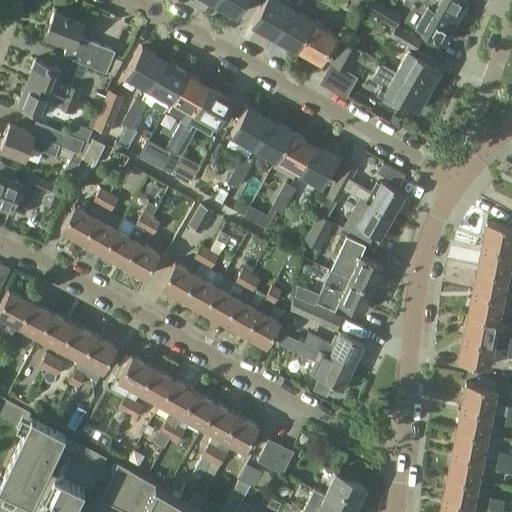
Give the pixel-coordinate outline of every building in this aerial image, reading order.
[(213,0),(213,1),(236,13),(243,0),(213,0)] [(263,0),(251,22),(273,35),(289,8),(292,0),(263,0)] [(316,0),(315,4),(325,9),(330,0),(316,0)] [(377,0),(366,0),(362,6),(386,20),(392,9),(377,0)] [(418,0),(403,0),(403,1),(411,5),(404,19),(443,41),(444,39),(445,39),(451,30),(450,29),(455,20),(418,0)] [(418,0),(455,20),(466,0),(418,0)] [(296,47),(311,20),(289,8),(273,35),(296,47)] [(53,10),(44,34),(66,43),(61,55),(66,57),(83,64),(104,71),(114,75),(122,60),(109,55),(112,49),(76,36),(81,21),(53,10)] [(322,54),(330,59),(341,40),(333,36),(334,33),(311,20),(296,48),(319,60),(322,54)] [(418,38),(400,28),(396,26),(390,36),(412,48),(418,38)] [(342,39),(330,61),(346,70),(358,48),(342,39)] [(140,47),(125,74),(148,87),(163,60),(140,47)] [(406,50),(394,71),(400,74),(427,90),(439,70),(433,66),(436,61),(418,51),(415,56),(410,53),(406,50)] [(50,91),(76,101),(80,91),(54,81),(59,68),(35,58),(25,81),(50,91)] [(163,60),(148,87),(170,99),(186,72),(163,60)] [(380,62),(371,78),(383,85),(380,90),(377,95),(407,112),(409,108),(410,107),(416,110),(427,90),(400,74),(394,71),(385,65),(380,62)] [(170,99),(165,109),(181,119),(179,123),(180,124),(184,126),(192,111),(207,84),(186,72),(170,99)] [(72,111),(76,101),(50,91),(25,81),(16,104),(41,114),(46,101),(72,111)] [(192,111),(184,126),(184,127),(189,130),(192,124),(196,126),(210,134),(215,124),(230,97),(207,84),(192,111)] [(106,90),(104,96),(98,111),(92,126),(105,131),(120,95),(106,90)] [(98,111),(104,96),(96,92),(90,107),(98,111)] [(126,125),(140,101),(135,98),(122,122),(126,125)] [(131,128),(144,104),(140,101),(126,125),(131,128)] [(252,145),(266,117),(246,106),(230,132),(252,145)] [(275,158),(290,131),(266,117),(252,145),(275,158)] [(86,141),(91,129),(74,123),(69,135),(81,139),(86,141)] [(180,124),(166,148),(171,150),(180,134),(184,127),(184,126),(180,124)] [(8,125),(0,144),(0,147),(23,157),(28,145),(41,150),(54,155),(57,144),(76,151),(81,139),(69,135),(50,127),(45,140),(32,134),(29,133),(8,125)] [(139,133),(127,126),(121,137),(134,143),(139,133)] [(297,170),(312,143),(290,131),(275,158),(297,170)] [(171,150),(161,167),(170,172),(171,171),(179,157),(189,139),(180,134),(171,150)] [(94,163),(103,145),(91,139),(82,157),(94,163)] [(134,157),(160,168),(166,155),(140,143),(134,157)] [(312,143),(297,170),(320,183),(329,188),(331,184),(343,161),(334,156),(312,143)] [(245,160),(232,185),(237,187),(250,162),(255,153),(250,150),(245,160)] [(232,185),(245,160),(241,157),(227,183),(232,185)] [(343,161),(331,184),(332,184),(343,190),(344,188),(359,197),(369,202),(391,215),(403,194),(381,181),(380,184),(376,181),(370,191),(349,179),(355,167),(343,161)] [(28,173),(24,184),(34,188),(45,192),(41,202),(57,207),(64,187),(50,182),(28,173)] [(0,174),(0,204),(9,208),(24,213),(34,188),(24,184),(19,182),(0,174)] [(280,212),(293,186),(285,182),(272,208),(280,212)] [(333,208),(343,190),(332,184),(316,212),(332,221),(338,211),(333,208)] [(220,187),(214,198),(222,203),(228,191),(220,187)] [(101,205),(108,193),(99,188),(92,200),(101,205)] [(108,193),(101,205),(109,210),(116,197),(108,193)] [(196,200),(184,193),(170,218),(182,225),(196,200)] [(359,197),(342,226),(368,240),(372,232),(379,236),(391,215),(369,202),(359,197)] [(143,229),(150,216),(156,206),(148,201),(135,224),(143,229)] [(200,203),(188,223),(201,231),(213,210),(200,203)] [(80,240),(94,216),(73,204),(59,228),(80,240)] [(316,212),(311,222),(327,231),(332,221),(316,212)] [(103,253),(117,229),(94,216),(80,240),(103,253)] [(150,216),(143,229),(152,234),(159,221),(150,216)] [(481,244),(511,251),(511,244),(511,226),(486,221),(481,244)] [(117,229),(103,253),(123,264),(143,229),(135,224),(128,235),(117,229)] [(143,229),(123,264),(144,276),(158,252),(147,246),(154,235),(152,234),(143,229)] [(336,255),(330,269),(348,277),(371,288),(381,265),(359,254),(363,245),(345,236),(336,255)] [(506,273),(511,251),(481,244),(477,267),(506,273)] [(201,263),(208,250),(199,245),(191,258),(201,263)] [(208,250),(201,263),(210,269),(218,255),(208,250)] [(292,250),(285,263),(297,266),(299,252),(292,250)] [(182,297),(195,273),(173,261),(160,284),(182,297)] [(0,284),(8,267),(0,263),(0,284)] [(501,296),(506,273),(477,267),(472,290),(501,296)] [(243,287),(251,274),(241,268),(234,282),(243,287)] [(330,269),(314,302),(316,303),(332,310),(337,300),(360,310),(371,288),(348,277),(330,269)] [(202,309),(216,285),(195,273),(182,297),(202,309)] [(251,274),(243,287),(252,292),(260,279),(251,274)] [(292,295),(306,301),(312,290),(295,282),(292,295)] [(223,321),(237,297),(216,285),(202,309),(223,321)] [(273,304),(280,290),(271,285),(263,298),(273,304)] [(0,315),(16,324),(30,300),(7,288),(0,301),(0,315)] [(497,319),(501,296),(472,290),(467,313),(497,319)] [(243,333),(257,309),(237,297),(223,321),(243,333)] [(335,328),(340,318),(291,297),(289,308),(335,328)] [(257,309),(243,333),(265,345),(279,321),(267,314),(273,304),(263,298),(257,309)] [(39,336),(52,312),(30,300),(16,324),(39,336)] [(59,347),(72,323),(52,312),(39,336),(59,347)] [(492,342),(497,319),(467,313),(462,336),(492,342)] [(81,359),(94,334),(72,323),(59,347),(81,359)] [(0,345),(4,348),(11,334),(1,329),(0,331),(0,345)] [(317,348),(352,364),(362,343),(339,331),(333,345),(321,339),(317,348)] [(11,334),(4,348),(14,353),(21,339),(11,334)] [(81,359),(75,369),(85,374),(90,364),(102,370),(115,345),(94,334),(81,359)] [(487,366),(492,342),(462,336),(457,360),(487,366)] [(297,338),(292,348),(315,359),(310,371),(318,375),(312,387),(326,394),(332,382),(341,386),(342,385),(346,387),(352,375),(347,373),(352,364),(317,348),(297,338)] [(46,371),(53,357),(44,352),(36,366),(46,371)] [(117,378),(111,388),(124,395),(133,400),(138,390),(152,366),(130,354),(117,378)] [(53,357),(46,371),(56,376),(63,363),(53,357)] [(159,402),(173,378),(152,366),(138,390),(159,402)] [(78,387),(85,374),(75,369),(68,382),(78,387)] [(172,409),(154,441),(163,446),(167,438),(175,424),(181,414),(194,390),(173,378),(159,402),(172,409)] [(465,383),(461,405),(490,411),(505,415),(506,406),(492,403),(495,389),(465,383)] [(202,426),(215,402),(194,390),(181,414),(202,426)] [(126,413),(133,400),(124,395),(116,408),(126,413)] [(133,400),(126,413),(135,418),(142,405),(133,400)] [(214,433),(194,468),(203,473),(209,462),(217,448),(223,437),(236,414),(215,402),(202,426),(214,433)] [(486,434),(490,411),(460,405),(456,428),(486,434)] [(223,437),(217,448),(226,453),(232,442),(244,449),(257,425),(236,414),(223,437)] [(511,423),(511,416),(505,415),(503,422),(511,423)] [(0,511),(69,511),(82,484),(90,488),(105,455),(28,419),(0,477),(0,511)] [(175,424),(167,438),(176,443),(184,429),(175,424)] [(481,457),(486,434),(456,428),(451,450),(481,457)] [(268,466),(279,446),(267,439),(256,460),(268,466)] [(279,446),(268,466),(280,472),(291,452),(279,446)] [(217,448),(209,462),(218,467),(226,453),(217,448)] [(476,480),(481,457),(451,450),(447,474),(476,480)] [(496,460),(510,463),(511,463),(511,454),(497,451),(496,460)] [(508,472),(510,463),(496,460),(494,469),(508,472)] [(199,511),(111,461),(87,511),(199,511)] [(247,463),(238,478),(250,485),(252,486),(254,482),(261,470),(247,463)] [(323,493),(353,508),(364,486),(334,471),(323,493)] [(472,504),(476,480),(447,474),(442,497),(472,504)] [(238,478),(221,509),(226,511),(234,511),(250,485),(238,478)] [(312,487),(302,509),(307,511),(351,511),(353,508),(323,493),(312,487)] [(484,511),(485,507),(472,504),(442,497),(439,511),(484,511)] [(486,507),(511,511),(511,502),(488,497),(486,507)]
